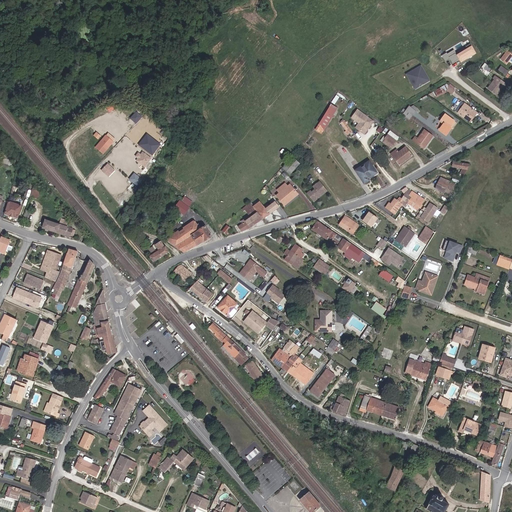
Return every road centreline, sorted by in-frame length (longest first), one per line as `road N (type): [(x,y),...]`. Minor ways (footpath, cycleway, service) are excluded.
road 1 (residential): [(156,272),(238,337),(305,405),(504,475)]
road 2 (tertiary): [(511,119),(356,204),(172,261)]
road 3 (tertiary): [(131,346),(268,511)]
road 4 (residential): [(57,471),(92,396),(131,346)]
road 5 (unknown): [(247,234),(262,254),(344,313)]
road 6 (unclassified): [(86,181),(151,256),(172,261)]
